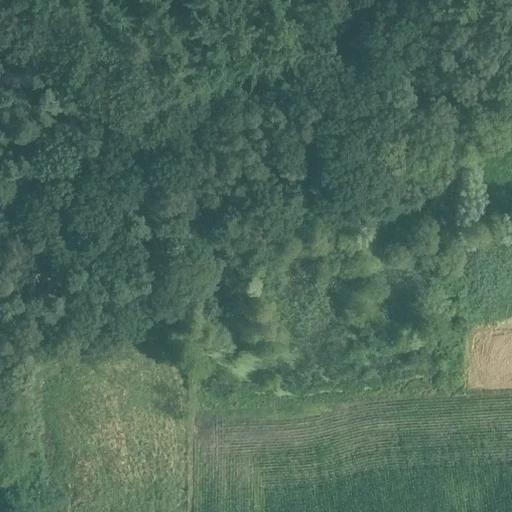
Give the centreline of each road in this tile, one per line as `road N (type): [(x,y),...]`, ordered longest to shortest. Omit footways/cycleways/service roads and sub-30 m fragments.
road 1 (track): [(0,197),(378,0)]
road 2 (track): [(180,113),(10,0)]
